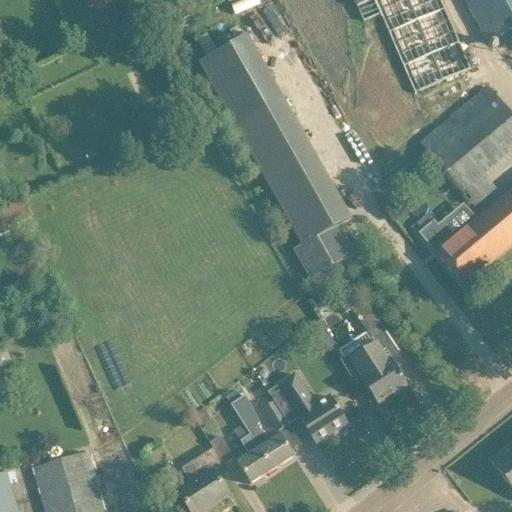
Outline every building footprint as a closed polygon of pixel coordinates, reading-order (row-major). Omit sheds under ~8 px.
[(92,0),(96,10),(121,0),(92,0)] [(352,0),(355,6),(362,23),(379,16),(381,15),(414,93),(470,69),(440,0),(352,0)] [(511,0),(463,0),(487,45),(511,31),(511,0)] [(511,117),(487,88),(420,144),(473,208),(495,189),(483,175),(511,149),(511,117)] [(419,235),(449,271),(462,286),(511,243),(511,192),(474,224),(467,215),(444,235),(428,216),(417,225),(423,231),(419,235)] [(337,225),(292,251),(310,280),(355,255),(337,225)] [(346,313),(350,310),(371,339),(384,330),(363,300),(354,286),(335,300),(346,313)] [(362,379),(368,387),(378,404),(405,387),(389,362),(387,363),(376,346),(361,356),(372,373),(362,379)] [(279,387),(268,394),(273,402),(288,426),(299,419),(305,428),(316,445),(347,425),(336,408),(330,399),(315,409),(303,391),(293,374),(277,384),(279,387)] [(243,425),(242,425),(244,427),(250,437),(258,450),(272,472),(294,458),(283,441),(281,436),(268,444),(259,429),(257,427),(260,425),(251,407),(245,397),(231,406),(243,425)] [(273,402),(261,409),(276,434),(288,426),(273,402)] [(237,464),(239,469),(250,485),(272,472),(258,450),(250,437),(244,427),(242,425),(233,431),(249,456),(237,464)] [(219,436),(209,443),(223,466),(234,459),(219,436)] [(511,490),(511,444),(489,463),(511,490)] [(32,470),(44,511),(103,511),(86,454),(32,470)] [(179,494),(184,503),(189,511),(207,511),(209,511),(207,507),(227,495),(204,457),(183,470),(193,485),(179,494)] [(154,476),(166,494),(181,484),(169,466),(154,476)] [(3,474),(0,474),(0,498),(10,495),(3,474)] [(15,511),(10,495),(0,498),(0,511),(15,511)]
